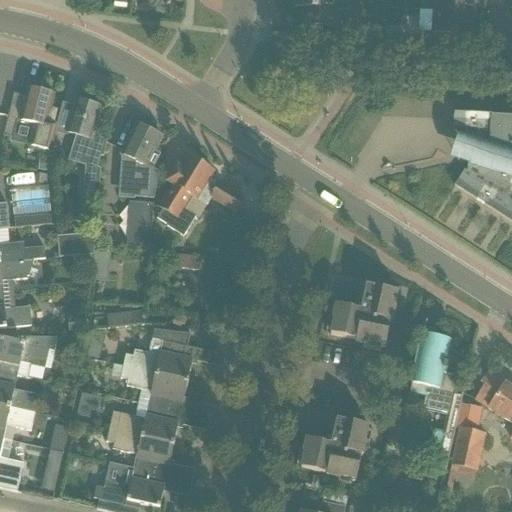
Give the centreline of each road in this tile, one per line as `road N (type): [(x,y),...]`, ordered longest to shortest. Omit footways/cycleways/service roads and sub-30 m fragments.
road 1 (residential): [(236,508),(292,235),(318,185)]
road 2 (tertiary): [(511,314),(318,185)]
road 3 (tertiary): [(198,109),(132,70),(0,22)]
road 4 (tertiary): [(318,185),(198,109)]
